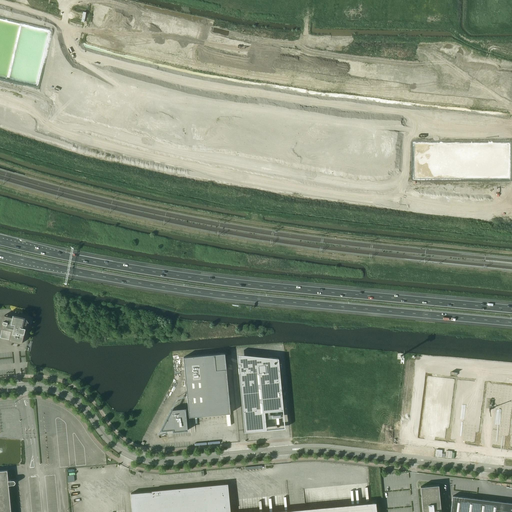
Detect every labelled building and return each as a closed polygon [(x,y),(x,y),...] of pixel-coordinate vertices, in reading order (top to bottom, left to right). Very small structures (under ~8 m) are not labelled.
[(5,315),(3,320),(1,328),(2,329),(0,338),(9,340),(22,343),(26,326),(27,321),(24,320),(24,318),(14,315),(13,317),(5,315)] [(230,413),(225,353),(183,357),(188,410),(186,410),(186,408),(171,410),(167,418),(168,418),(168,420),(165,420),(160,431),(161,431),(168,430),(168,431),(171,431),(171,430),(173,430),(173,432),(188,430),(186,416),(189,416),(189,417),(230,413)] [(283,410),(278,358),(269,358),(238,360),(244,432),(263,430),(264,430),(265,429),(265,428),(266,428),(266,427),(266,426),(265,412),(283,410)] [(437,383),(427,434),(454,438),(463,388),(437,383)] [(463,388),(454,438),(479,443),(487,392),(463,388)] [(487,392),(479,443),(503,446),(508,396),(487,392)] [(511,393),(509,394),(503,446),(511,447),(511,393)] [(11,511),(8,485),(13,484),(14,484),(15,484),(15,483),(15,482),(15,481),(14,480),(13,480),(8,480),(7,470),(0,470),(0,511),(11,511)] [(272,511),(229,511),(227,484),(131,493),(132,511),(376,511),(376,502),(289,510),(272,511)] [(511,511),(511,503),(453,496),(450,511),(440,511),(438,485),(420,487),(422,511),(511,511)]
